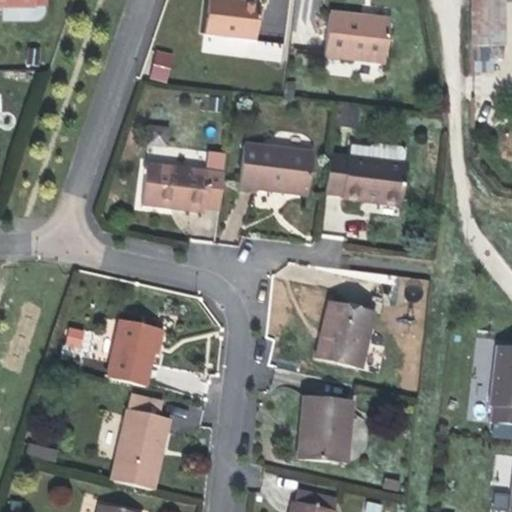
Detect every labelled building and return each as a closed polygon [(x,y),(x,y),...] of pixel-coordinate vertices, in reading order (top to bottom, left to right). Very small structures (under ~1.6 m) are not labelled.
[(219,0),(207,0),(203,36),(254,42),(259,4),(238,2),(219,0)] [(502,46),(501,0),(470,0),(470,47),(502,46)] [(325,58),(384,64),(388,20),(362,17),(329,14),(325,58)] [(283,45),(254,42),(253,53),(282,56),(283,45)] [(502,58),(502,46),(470,47),(471,59),(502,58)] [(155,50),(149,79),(168,83),(174,54),(155,50)] [(166,146),(167,125),(148,125),(147,145),(166,146)] [(276,193),(307,197),(313,153),(244,144),(238,188),(276,193)] [(349,158),(370,161),(372,148),(350,145),(349,158)] [(372,148),(370,161),(404,165),(404,155),(400,149),(376,145),(372,148)] [(344,197),(349,158),(330,156),(325,194),(341,196),(344,197)] [(370,161),(349,158),(344,197),(341,196),(340,200),(370,203),(399,207),(404,165),(370,161)] [(224,174),(146,165),(141,205),(182,210),(203,213),(204,208),(219,210),(224,174)] [(369,310),(374,311),(380,312),(383,298),(372,295),(369,310)] [(370,327),(374,311),(369,310),(328,301),(323,324),(316,360),(358,369),(361,354),(365,351),(367,342),(365,337),(367,327),(370,327)] [(159,329),(120,320),(106,378),(146,387),(151,362),(159,329)] [(79,351),(84,330),(69,326),(63,348),(79,351)] [(491,407),(511,409),(511,347),(495,346),(488,407),(491,407)] [(127,410),(158,417),(162,402),(130,395),(127,410)] [(299,430),(305,431),(302,460),(346,464),(352,401),(302,397),(299,430)] [(511,409),(491,407),(490,423),(511,425),(511,409)] [(158,417),(127,410),(111,481),(153,491),(163,446),(169,419),(158,417)] [(296,459),(302,460),(305,431),(299,430),(299,436),(296,459)] [(53,462),(56,452),(29,445),(26,454),(53,462)] [(297,489),(294,502),(333,511),(336,498),(297,489)] [(495,491),(491,511),(497,511),(505,511),(509,494),(495,491)] [(333,511),(294,502),(292,502),(289,511),(334,511),(335,511),(333,511)]
